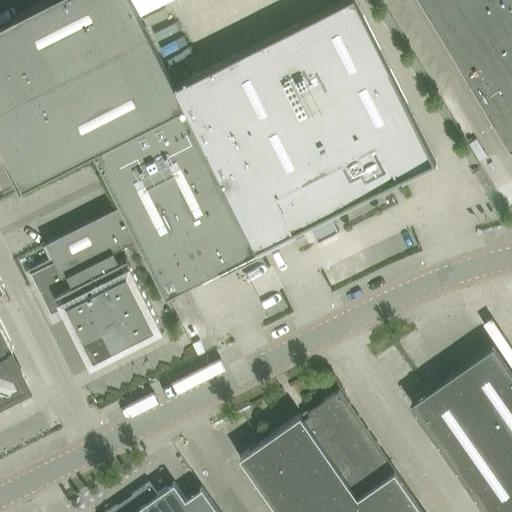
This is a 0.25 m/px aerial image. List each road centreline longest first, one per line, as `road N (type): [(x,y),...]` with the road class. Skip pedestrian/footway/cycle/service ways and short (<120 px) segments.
road 1 (tertiary): [(511,253),(467,263),(309,329),(0,490)]
road 2 (unknown): [(328,321),(303,261),(462,183)]
road 3 (unknown): [(462,183),(375,0)]
road 4 (unknown): [(511,140),(419,0)]
